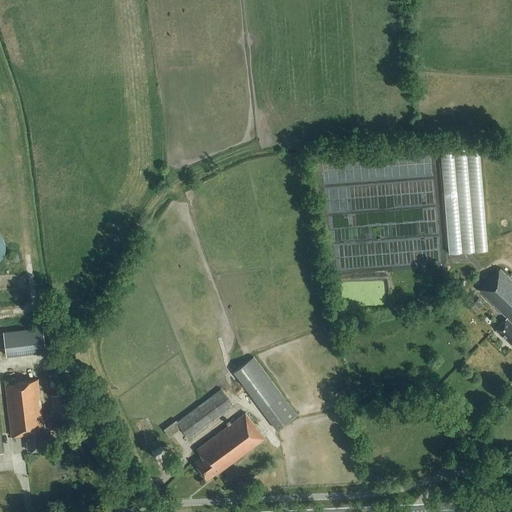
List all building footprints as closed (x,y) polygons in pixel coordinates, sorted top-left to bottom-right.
[(487,250),(487,247),(479,147),(441,150),(449,253),(487,250)] [(352,251),(347,251),(347,255),(364,255),(364,243),(352,243),(352,251)] [(493,275),(492,274),(478,289),(507,318),(496,329),(511,344),(511,342),(511,280),(500,269),(493,275)] [(3,332),(6,356),(46,351),(43,327),(3,332)] [(277,429),(296,414),(254,357),(234,371),(277,429)] [(27,450),(45,448),(42,428),(44,427),(38,379),(5,383),(11,437),(26,435),(27,450)] [(169,436),(181,427),(189,438),(233,406),(221,389),(177,422),(176,420),(164,429),(169,436)] [(68,393),(51,396),(55,421),(72,419),(68,393)] [(201,456),(194,461),(207,479),(217,472),(218,473),(264,438),(245,413),(196,449),(201,456)]
